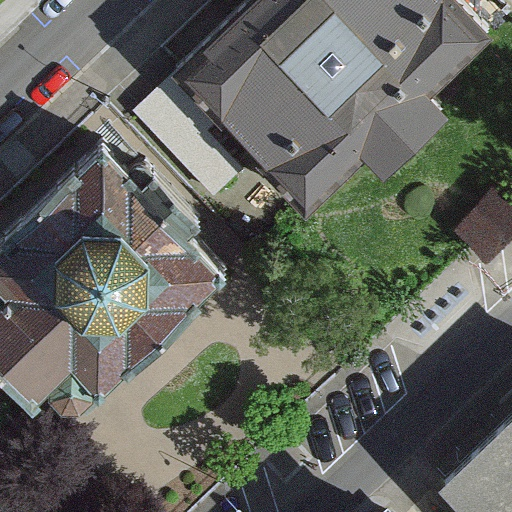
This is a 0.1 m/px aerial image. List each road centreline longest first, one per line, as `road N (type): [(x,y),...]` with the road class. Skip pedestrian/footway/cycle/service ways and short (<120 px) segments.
road 1 (residential): [(318,511),(511,324)]
road 2 (residential): [(96,0),(0,91)]
